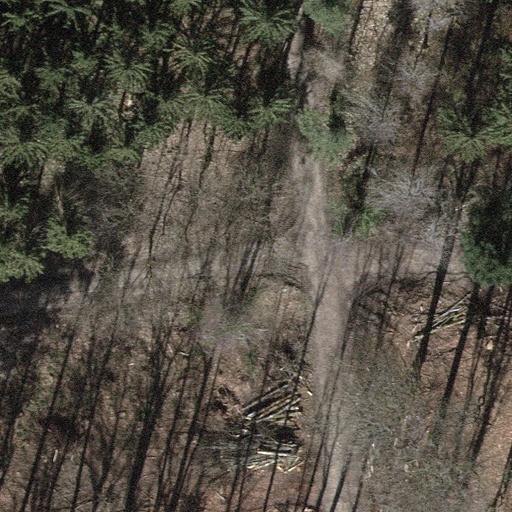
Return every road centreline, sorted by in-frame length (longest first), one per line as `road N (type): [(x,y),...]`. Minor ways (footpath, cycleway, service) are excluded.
road 1 (track): [(0,290),(322,232),(391,278),(511,270)]
road 2 (track): [(293,0),(322,232),(331,511)]
